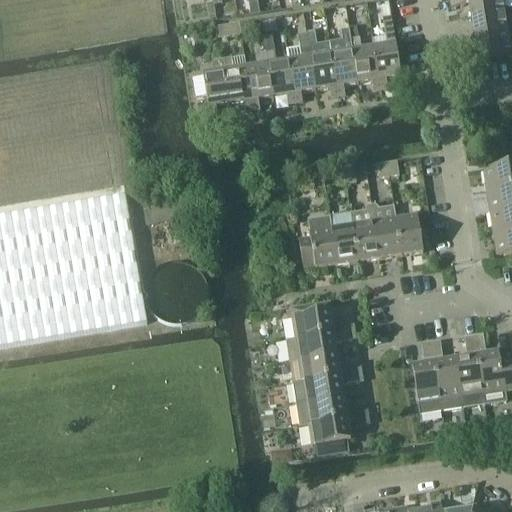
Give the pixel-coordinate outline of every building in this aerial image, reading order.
[(450,0),(452,9),(470,6),(471,18),(505,12),(502,0),(450,0)] [(456,32),(457,42),(508,34),(505,12),(471,18),(473,30),(456,32)] [(240,32),(241,37),(250,35),(249,24),(239,25),(240,32)] [(386,39),(373,41),(375,50),(381,93),(388,92),(387,83),(402,80),(396,47),(394,35),(393,24),(383,25),(385,36),(386,39)] [(240,32),(239,25),(218,28),(220,40),(241,37),(240,32)] [(352,41),(359,40),(357,28),(349,29),(351,42),(352,41)] [(341,43),(330,45),(332,57),(339,99),(346,98),(344,89),(359,87),(351,42),(349,32),(340,34),(341,43)] [(478,61),(511,56),(508,34),(457,42),(459,51),(476,49),(478,61)] [(315,35),(307,36),(316,94),(330,92),(331,101),(339,99),(332,57),(330,45),(317,47),(315,35)] [(300,49),(287,51),(289,64),(296,106),(303,105),(302,96),(316,94),(307,36),(298,38),(300,49)] [(272,37),(261,38),(264,55),(266,55),(273,101),(287,98),(289,107),(296,106),(289,64),(276,66),(274,54),(272,37)] [(352,41),(351,42),(359,87),(373,85),(374,94),(381,93),(375,50),(362,52),(360,40),(352,41)] [(259,69),(247,71),(253,113),(260,112),(259,103),(273,101),(266,55),(264,55),(257,56),(259,69)] [(232,60),(223,62),(231,107),(245,105),(246,114),(253,113),(247,71),(234,73),(232,60)] [(204,80),(194,81),(197,101),(207,100),(210,120),(218,119),(216,110),(231,107),(223,62),(215,63),(217,75),(203,78),(204,80)] [(397,163),(387,165),(389,180),(400,178),(397,163)] [(379,182),(389,180),(387,165),(377,167),(379,182)] [(511,167),(484,172),(488,194),(511,190),(511,167)] [(355,170),(345,172),(347,187),(357,185),(355,170)] [(337,188),(347,187),(345,172),(334,174),(337,188)] [(323,176),(312,177),(315,192),(326,190),(323,176)] [(511,211),(511,190),(488,194),(491,215),(511,211)] [(141,199),(146,228),(191,221),(186,192),(141,199)] [(0,350),(147,325),(125,198),(0,219),(0,350)] [(374,207),(372,208),(380,262),(402,258),(396,220),(395,221),(393,209),(378,212),(377,209),(374,207)] [(367,208),(365,214),(351,216),(359,265),(380,262),(372,208),(367,208)] [(511,211),(491,215),(495,236),(511,233),(511,211)] [(351,216),(330,219),(338,268),(359,265),(351,216)] [(424,255),(418,217),(396,220),(402,258),(424,255)] [(316,270),(316,272),(338,268),(330,219),(307,222),(310,234),(311,240),(299,242),(303,271),(316,270)] [(498,258),(511,255),(511,233),(495,236),(498,258)] [(206,306),(208,296),(206,287),(202,278),(195,271),(186,266),(176,265),(166,266),(158,271),(151,278),(146,286),(145,296),(146,306),(151,315),(158,322),(166,326),(176,328),(186,326),(195,322),(202,315),(206,306)] [(330,306),(292,312),(293,320),(296,342),(334,336),(331,314),(330,306)] [(354,323),(339,325),(340,335),(356,332),(354,323)] [(296,342),(286,343),(289,365),(300,363),(338,357),(336,345),(357,342),(356,332),(340,335),(334,336),(296,342)] [(483,337),(474,338),(485,408),(507,405),(505,394),(511,393),(511,362),(500,364),(499,356),(487,358),(483,337)] [(468,361),(456,363),(462,401),(464,411),(485,408),(474,338),(465,340),(468,361)] [(441,343),(431,345),(434,361),(443,359),(441,343)] [(424,362),(434,361),(431,345),(421,347),(424,362)] [(338,357),(300,363),(303,384),(362,375),(361,366),(339,369),(338,357)] [(456,363),(435,366),(441,404),(442,414),(464,411),(462,401),(456,363)] [(435,366),(413,370),(419,408),(421,418),(442,414),(441,404),(435,366)] [(303,384),(292,386),(295,407),(306,405),(307,406),(344,400),(342,388),(348,387),(364,385),(362,375),(303,384)] [(306,405),(295,407),(299,429),(310,427),(348,421),(344,400),(307,406),(306,405)] [(368,408),(352,411),(354,420),(369,418),(368,408)] [(348,421),(310,427),(313,449),(315,457),(315,460),(315,462),(349,456),(349,455),(349,453),(347,444),(351,443),(349,431),(371,428),(369,418),(354,420),(348,421)] [(489,434),(489,431),(488,427),(481,428),(481,433),(482,435),(489,434)] [(271,456),(272,468),(292,465),(290,453),(271,456)]
